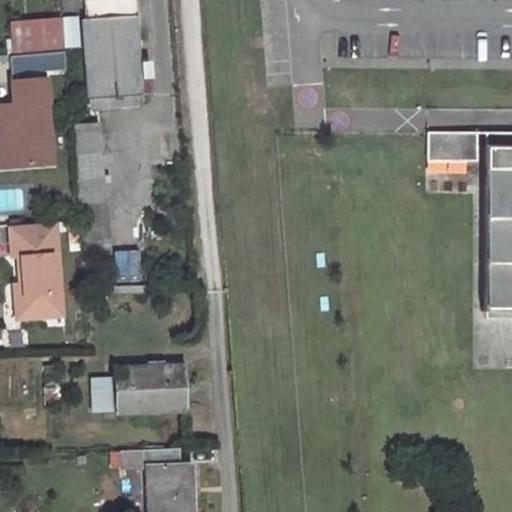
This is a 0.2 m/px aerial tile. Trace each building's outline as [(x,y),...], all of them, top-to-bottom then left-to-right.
[(82,0),(84,20),(79,20),(86,101),(142,95),(134,0),(82,0)] [(61,19),(33,21),(37,53),(63,51),(61,19)] [(33,21),(9,24),(12,55),(37,53),(33,21)] [(45,78),(10,80),(12,103),(0,104),(0,128),(6,128),(9,165),(51,163),(45,78)] [(97,123),(72,124),(77,180),(102,178),(97,123)] [(0,128),(0,166),(9,165),(6,128),(0,128)] [(426,138),(426,159),(454,159),(475,159),(475,138),(426,138)] [(511,138),(485,139),(485,152),(484,318),(511,317),(511,138)] [(454,167),(454,159),(426,159),(426,167),(454,167)] [(102,178),(77,180),(83,245),(108,244),(102,178)] [(0,210),(23,211),(23,190),(0,190),(0,210)] [(52,221),(7,224),(9,255),(15,255),(18,288),(19,317),(59,314),(52,221)] [(112,251),(114,289),(141,288),(139,249),(112,251)] [(95,269),(85,269),(86,288),(96,287),(95,269)] [(11,289),(13,317),(19,317),(18,288),(11,289)] [(182,368),(114,371),(116,413),(184,410),(182,368)] [(90,376),(89,413),(112,413),(112,377),(90,376)] [(177,449),(119,451),(120,467),(120,469),(146,468),(148,511),(189,511),(187,466),(177,466),(177,449)] [(119,451),(111,452),(112,468),(120,467),(119,451)]
